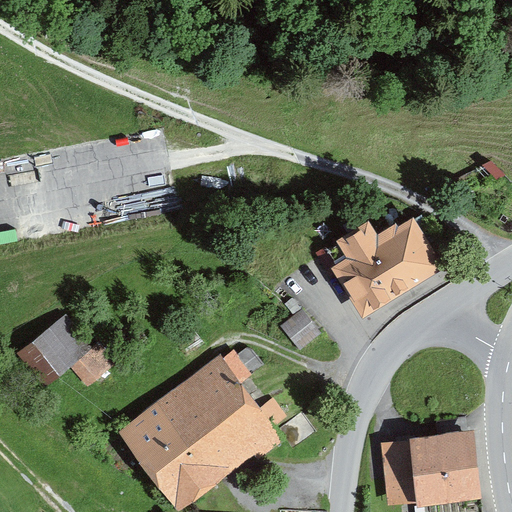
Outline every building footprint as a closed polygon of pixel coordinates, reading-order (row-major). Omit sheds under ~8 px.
[(359,221),(326,240),(337,258),(322,266),(351,316),(434,267),(402,213),(366,234),(359,221)] [(301,309),(284,323),(300,343),(318,328),(301,309)] [(86,350),(62,318),(14,353),(38,385),(86,350)] [(136,321),(120,332),(129,347),(146,336),(141,328),(136,321)] [(71,369),(88,389),(110,371),(93,350),(71,369)] [(120,430),(147,467),(247,395),(220,358),(120,430)] [(275,434),(247,395),(147,467),(175,506),(275,434)] [(470,498),(463,436),(382,444),(389,507),(470,498)]
